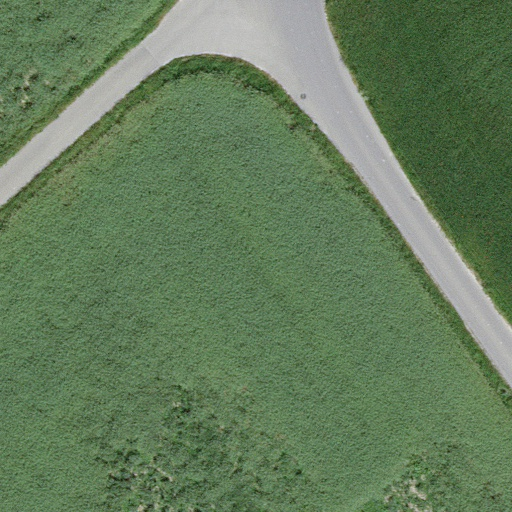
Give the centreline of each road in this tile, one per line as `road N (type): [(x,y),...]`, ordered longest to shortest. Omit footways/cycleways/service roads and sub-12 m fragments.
road 1 (unclassified): [(511,367),(336,115),(280,0)]
road 2 (track): [(0,194),(180,35),(257,0)]
